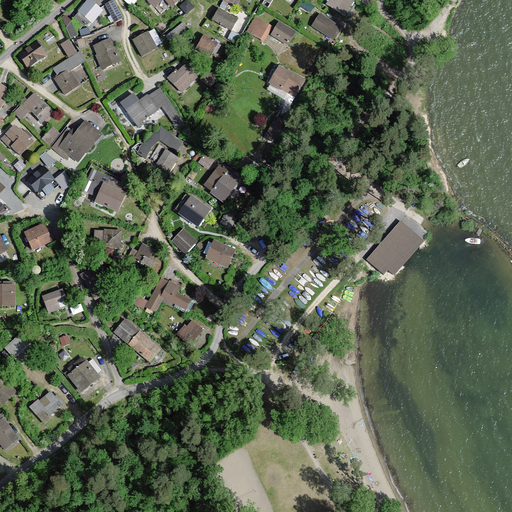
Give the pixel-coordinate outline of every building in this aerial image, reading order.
[(98,11),(82,0),(71,16),(87,27),(98,11)] [(145,0),(154,10),(164,1),(171,9),(181,0),(145,0)] [(355,2),(351,0),(328,0),(326,5),(346,17),(355,2)] [(111,1),(102,5),(112,24),(120,19),(111,1)] [(215,9),(208,23),(227,33),(235,18),(215,9)] [(274,26),(254,15),(245,31),(265,41),(268,35),(274,26)] [(318,18),(311,29),(332,42),(339,31),(318,18)] [(183,21),(167,33),(172,40),(189,28),(183,21)] [(274,26),(268,35),(287,47),(296,34),(277,21),(274,26)] [(148,33),(133,41),(142,58),(157,50),(148,33)] [(219,45),(203,37),(197,49),(213,57),(219,45)] [(111,40),(93,48),(103,71),(121,63),(111,40)] [(36,42),(18,55),(29,70),(47,57),(36,42)] [(184,63),(167,79),(181,94),(198,78),(184,63)] [(303,78),(279,64),(264,91),(288,105),(303,78)] [(69,72),(56,81),(66,96),(80,87),(69,72)] [(0,83),(0,113),(14,92),(0,83)] [(184,122),(160,88),(152,94),(176,128),(184,122)] [(35,94),(14,114),(20,121),(31,110),(42,122),(52,112),(35,94)] [(133,95),(120,104),(139,130),(145,125),(143,123),(158,112),(147,96),(138,103),(133,95)] [(277,118),(264,139),(272,144),(285,123),(277,118)] [(102,135),(85,122),(75,135),(67,129),(52,149),(76,168),(102,135)] [(15,126),(1,139),(17,156),(31,143),(15,126)] [(42,141),(49,147),(60,133),(52,127),(42,141)] [(176,153),(182,143),(159,127),(143,143),(137,154),(146,159),(153,149),(159,142),(176,153)] [(40,156),(50,164),(55,157),(45,150),(40,156)] [(165,151),(155,168),(168,176),(178,159),(165,151)] [(26,181),(37,195),(55,180),(44,166),(26,181)] [(240,182),(221,167),(205,188),(223,202),(240,182)] [(101,186),(93,205),(116,215),(124,196),(101,186)] [(210,213),(191,198),(178,215),(197,230),(210,213)] [(424,241),(401,221),(367,260),(390,281),(424,241)] [(44,229),(29,235),(34,250),(50,245),(44,229)] [(122,231),(91,229),(90,245),(121,247),(122,231)] [(194,242),(179,230),(168,242),(183,255),(194,242)] [(141,242),(140,248),(131,246),(129,259),(156,264),(159,246),(141,242)] [(240,251),(218,242),(210,261),(232,270),(240,251)] [(180,289),(161,279),(148,302),(137,296),(132,306),(142,312),(144,308),(156,314),(164,300),(186,312),(192,301),(177,293),(180,289)] [(11,288),(0,289),(0,309),(13,308),(11,288)] [(61,289),(41,298),(48,316),(69,307),(61,289)] [(114,329),(128,341),(140,327),(127,315),(114,329)] [(179,332),(192,343),(205,327),(192,316),(179,332)] [(162,351),(140,333),(129,347),(150,364),(162,351)] [(36,352),(21,336),(5,350),(20,366),(36,352)] [(82,364),(66,376),(81,394),(96,382),(82,364)] [(0,377),(0,404),(4,408),(17,394),(0,377)] [(49,392),(32,409),(50,426),(67,409),(49,392)] [(4,419),(0,421),(0,445),(4,451),(20,440),(4,419)]
